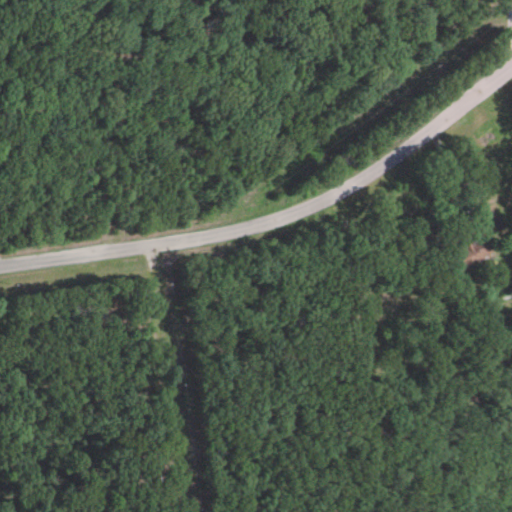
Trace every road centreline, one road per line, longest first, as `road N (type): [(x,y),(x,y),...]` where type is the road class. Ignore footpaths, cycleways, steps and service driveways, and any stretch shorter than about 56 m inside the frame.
road 1 (residential): [(511,79),(395,167),(264,227),(0,269)]
road 2 (residential): [(155,245),(177,316),(199,511)]
